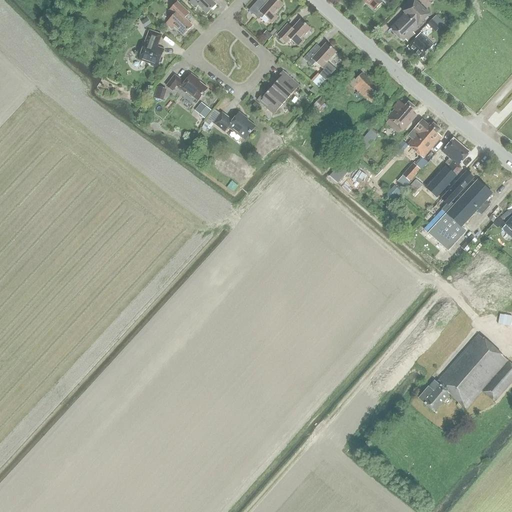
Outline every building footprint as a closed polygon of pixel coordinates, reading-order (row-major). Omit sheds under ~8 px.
[(206,14),(216,5),(210,0),(191,0),(189,2),(194,8),(197,5),(206,14)] [(283,5),(277,0),(269,0),(266,4),(261,0),(257,0),(248,11),(258,20),(263,15),(272,23),(277,17),(274,14),(283,5)] [(362,0),(374,11),(382,2),(385,4),(389,0),(362,0)] [(429,15),(414,0),(402,12),(404,14),(389,29),(402,42),(405,40),(407,42),(414,34),(412,32),(429,15)] [(165,24),(171,29),(174,27),(183,36),(192,26),(184,19),(189,14),(177,2),(169,11),(173,15),(165,24)] [(444,23),(435,15),(426,25),(435,33),(444,23)] [(145,28),(151,24),(147,18),(141,23),(145,28)] [(292,29),(287,25),(277,36),(286,43),(289,39),(298,47),(303,41),(301,39),(310,29),(300,20),(292,29)] [(157,67),(163,50),(156,48),(161,35),(149,31),(138,60),(157,67)] [(268,33),(264,38),(268,41),(272,36),(268,33)] [(407,47),(420,60),(433,46),(420,34),(407,47)] [(327,62),(335,53),(326,44),(317,52),(313,48),(303,59),(311,67),(315,62),(323,70),(319,75),(325,81),(335,70),(327,62)] [(349,84),(353,79),(342,69),(326,86),(336,96),(348,83),(349,84)] [(271,88),(286,100),(299,86),(282,71),(278,76),(280,78),(271,88)] [(207,88),(196,80),(196,79),(191,74),(184,83),(174,75),(166,86),(172,91),(176,86),(185,93),(186,92),(197,101),(207,88)] [(353,79),(349,84),(363,98),(364,97),(371,103),(381,93),(361,74),(354,81),(353,79)] [(320,90),(324,85),(319,80),(315,85),(320,90)] [(154,96),(163,100),(167,90),(158,86),(154,96)] [(319,92),(314,87),(310,91),(315,96),(319,92)] [(286,100),(271,88),(263,97),(261,95),(257,100),(273,115),(286,100)] [(312,106),(322,116),(330,108),(320,98),(312,106)] [(408,103),(405,106),(399,101),(392,109),(394,110),(391,112),(390,112),(388,116),(386,118),(389,120),(388,122),(392,123),(402,132),(416,116),(412,112),(415,109),(408,103)] [(201,103),(195,111),(204,118),(210,111),(201,103)] [(255,103),(250,109),(256,114),(261,108),(255,103)] [(238,113),(232,121),(222,113),(213,124),(224,132),(228,128),(233,132),(234,131),(245,139),(255,127),(244,118),(244,117),(238,113)] [(409,138),(412,140),(408,144),(415,150),(424,157),(441,137),(437,134),(440,130),(433,124),(430,128),(421,120),(411,132),(407,136),(409,138)] [(367,135),(351,154),(357,160),(373,141),(367,135)] [(469,153),(453,139),(441,152),(449,158),(444,163),(448,167),(447,168),(445,167),(425,189),(436,198),(462,169),(458,166),(469,153)] [(407,145),(401,140),(392,152),(398,157),(407,145)] [(404,188),(420,170),(413,164),(397,181),(404,188)] [(466,172),(448,191),(441,199),(446,204),(441,210),(446,214),(454,206),(450,202),(473,178),(466,172)] [(422,185),(415,179),(407,188),(414,195),(422,185)] [(237,185),(232,181),(227,188),(232,192),(237,185)] [(446,214),(461,228),(476,211),(478,213),(480,211),(483,213),(489,206),(484,202),(491,195),(476,181),(454,206),(446,214)] [(391,202),(400,192),(394,186),(385,196),(391,202)] [(465,232),(461,228),(446,214),(428,234),(447,251),(465,232)] [(494,220),(490,216),(480,227),(485,231),(494,220)] [(493,225),(498,230),(504,223),(499,219),(493,225)] [(477,241),(472,237),(461,248),(466,252),(477,241)] [(495,402),(511,382),(511,365),(477,335),(436,383),(434,381),(418,399),(434,412),(449,394),(466,410),(482,391),(495,402)]
